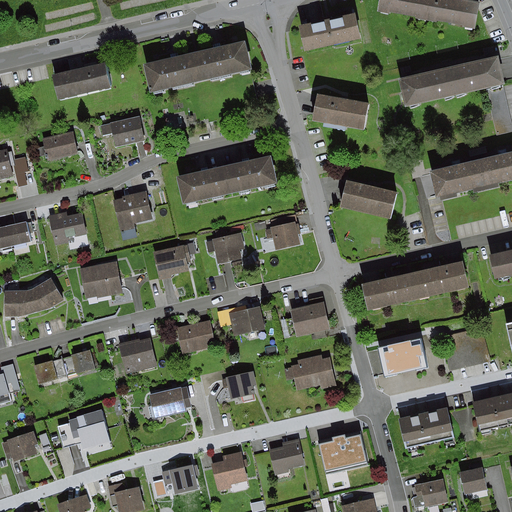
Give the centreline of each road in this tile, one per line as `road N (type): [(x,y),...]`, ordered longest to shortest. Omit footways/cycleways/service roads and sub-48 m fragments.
road 1 (residential): [(0,507),(155,457),(373,408)]
road 2 (residential): [(0,355),(335,273)]
road 3 (residential): [(0,209),(100,186),(186,149),(294,126)]
road 4 (residential): [(0,63),(255,4)]
road 5 (residential): [(335,273),(511,233)]
road 6 (residential): [(335,273),(294,126)]
road 7 (residential): [(373,408),(511,376)]
road 8 (residential): [(373,408),(335,273)]
road 9 (residential): [(294,126),(255,4)]
